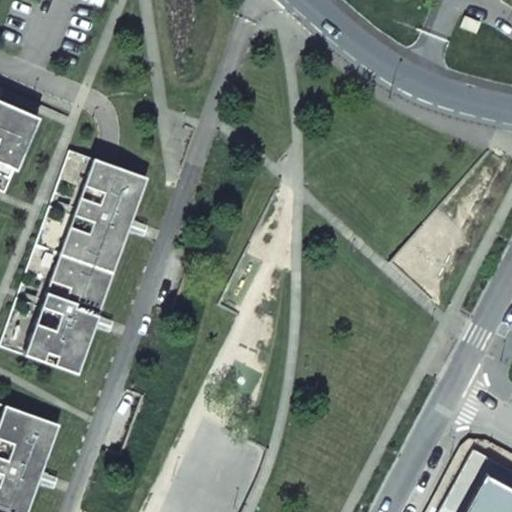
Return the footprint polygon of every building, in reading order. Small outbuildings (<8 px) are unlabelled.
[(458,27),(474,34),(479,24),(462,17),(458,27)] [(0,164),(13,170),(36,118),(0,102),(0,164)] [(127,226),(144,179),(108,166),(90,160),(21,355),(74,374),(92,324),(127,226)] [(56,425),(3,406),(0,413),(0,511),(25,511),(38,477),(56,425)] [(511,511),(511,490),(482,474),(460,511),(511,511)]
